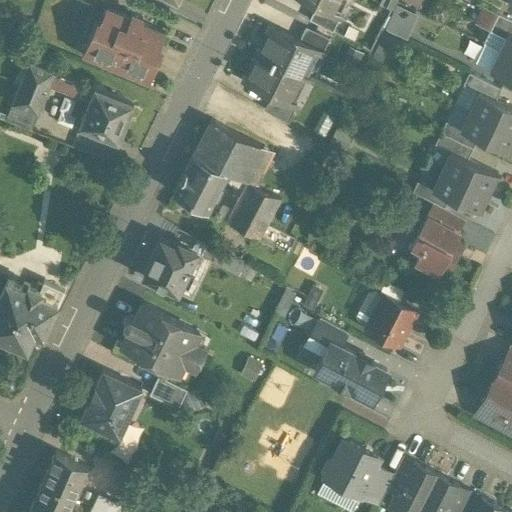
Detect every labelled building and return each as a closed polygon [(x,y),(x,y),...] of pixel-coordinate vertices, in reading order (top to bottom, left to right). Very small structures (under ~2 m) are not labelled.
[(337,0),(306,0),(316,5),(331,12),(332,10),(337,0)] [(407,38),(418,13),(396,3),(397,0),(382,0),(381,3),(392,8),(383,28),(407,38)] [(331,12),(316,5),(309,18),(332,30),(339,14),(332,10),(331,12)] [(129,17),(106,7),(100,21),(96,19),(86,44),(100,50),(97,55),(135,72),(137,66),(152,72),(163,48),(159,46),(165,32),(141,22),(143,17),(131,12),(129,17)] [(511,18),(498,12),(490,29),(504,36),(508,30),(511,31),(511,18)] [(298,40),(269,25),(256,52),(301,75),(313,50),(314,48),(298,40)] [(329,37),(305,25),(298,40),(314,48),(313,50),(321,53),(329,37)] [(511,31),(508,30),(504,36),(498,49),(511,55),(511,31)] [(511,55),(498,49),(489,67),(511,78),(511,55)] [(301,75),(256,52),(242,79),(273,94),(287,101),(288,99),(301,75)] [(54,71),(29,61),(12,102),(37,113),(48,85),(54,71)] [(95,88),(54,71),(48,85),(89,102),(95,88)] [(501,86),(468,71),(463,82),(477,89),(495,97),(501,86)] [(167,87),(155,83),(154,88),(165,92),(167,87)] [(131,103),(95,88),(89,102),(79,126),(116,141),(117,138),(121,140),(128,124),(124,122),(131,103)] [(511,105),(495,97),(477,89),(468,108),(511,128),(511,105)] [(287,101),(273,94),(265,109),(288,121),(297,103),(288,99),(287,101)] [(37,113),(12,102),(5,119),(30,129),(37,113)] [(511,141),(511,128),(468,108),(460,126),(460,127),(478,135),(508,150),(511,141)] [(275,152),(211,119),(194,152),(228,169),(249,180),(258,185),(275,152)] [(478,135),(460,127),(460,126),(445,119),(440,130),(472,146),(478,135)] [(472,146),(440,130),(435,142),(449,149),(449,148),(467,157),(472,146)] [(467,157),(449,148),(449,149),(440,167),(489,190),(498,171),(467,157)] [(228,169),(194,152),(173,191),(207,209),(215,193),(217,194),(218,193),(222,185),(220,184),(223,178),(228,169)] [(489,190),(440,167),(431,186),(449,195),(480,209),(489,190)] [(249,180),(228,169),(223,178),(244,189),(249,180)] [(449,195),(431,186),(417,179),(412,189),(433,200),(444,206),(449,195)] [(233,210),(228,220),(260,236),(267,222),(280,197),(258,185),(249,180),(244,189),(237,203),(233,210)] [(215,193),(207,209),(215,213),(220,203),(233,210),(237,203),(218,193),(217,194),(215,193)] [(444,206),(433,200),(426,212),(458,229),(465,217),(444,206)] [(233,210),(220,203),(215,213),(228,220),(233,210)] [(458,229),(426,212),(411,241),(421,247),(415,259),(438,272),(441,265),(449,269),(458,253),(450,249),(460,231),(458,229)] [(296,238),(267,222),(260,236),(289,252),(296,238)] [(184,230),(178,242),(197,251),(197,252),(201,254),(208,242),(184,230)] [(176,247),(160,239),(143,276),(179,292),(197,252),(197,251),(178,242),(176,247)] [(245,263),(208,242),(201,254),(239,274),(245,263)] [(21,286),(7,279),(0,293),(0,340),(4,343),(6,338),(26,347),(28,342),(37,346),(63,290),(44,280),(42,284),(37,282),(35,287),(23,281),(21,286)] [(415,308),(384,292),(366,326),(397,342),(415,308)] [(141,303),(134,318),(130,315),(126,317),(123,323),(124,327),(128,329),(121,343),(138,352),(179,372),(184,362),(194,367),(204,347),(194,342),(199,332),(141,303)] [(348,330),(320,315),(311,332),(328,341),(330,338),(340,344),(348,330)] [(340,344),(330,338),(328,341),(315,366),(334,376),(335,380),(344,385),(347,383),(371,396),(386,368),(340,344)] [(121,343),(116,341),(111,351),(132,362),(138,352),(121,343)] [(511,357),(508,356),(506,355),(493,378),(511,388),(511,357)] [(140,387),(104,370),(103,369),(102,371),(96,384),(95,386),(88,401),(87,402),(88,402),(81,416),(80,417),(82,418),(118,434),(117,435),(119,435),(120,434),(119,434),(126,420),(127,419),(126,419),(133,404),(134,404),(134,402),(140,389),(141,389),(141,387),(140,387)] [(187,389),(158,375),(149,394),(178,408),(187,389)] [(511,388),(493,378),(481,402),(483,403),(511,418),(511,388)] [(511,429),(511,418),(483,403),(477,413),(511,431),(511,429)] [(344,436),(334,455),(329,456),(324,465),(326,470),(325,473),(358,490),(373,462),(377,453),(344,436)] [(55,451),(35,494),(68,509),(74,495),(87,465),(55,451)] [(401,456),(393,472),(387,484),(397,489),(412,462),(401,456)] [(397,489),(390,503),(407,511),(414,511),(436,472),(413,460),(412,462),(397,489)] [(393,472),(373,462),(358,490),(378,501),(387,484),(393,472)] [(459,484),(436,472),(414,511),(444,511),(458,486),(459,484)] [(458,486),(444,511),(457,511),(469,491),(458,486)] [(469,491),(457,511),(471,511),(479,497),(469,491)] [(66,511),(68,509),(35,494),(27,511),(66,511)] [(118,511),(122,506),(98,495),(94,504),(90,511),(118,511)] [(471,511),(500,511),(503,507),(480,495),(479,497),(471,511)]
